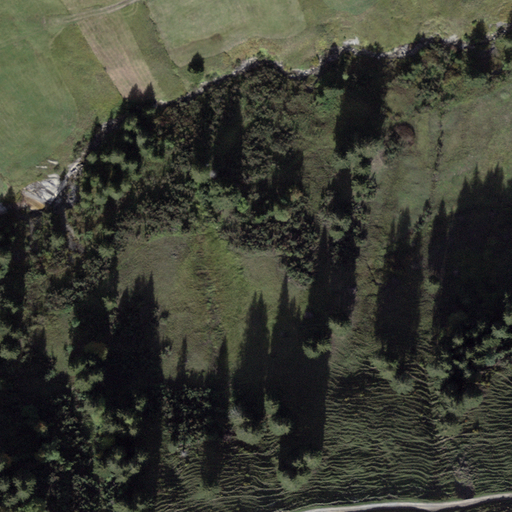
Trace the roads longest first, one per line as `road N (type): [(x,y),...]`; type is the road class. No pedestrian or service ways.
road 1 (track): [(511,495),(312,511)]
road 2 (track): [(0,56),(34,55),(66,20),(128,0)]
